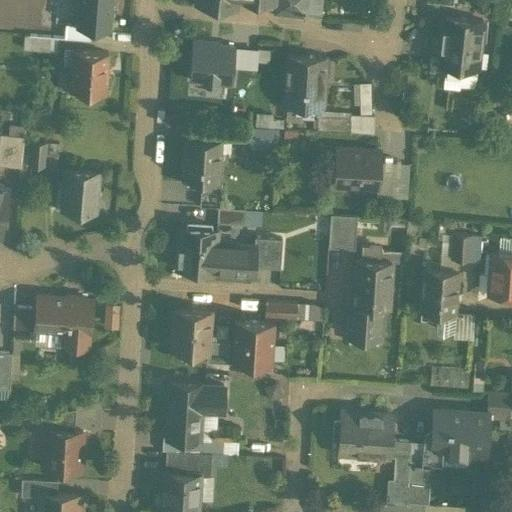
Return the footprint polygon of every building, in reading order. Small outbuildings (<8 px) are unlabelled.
[(111,0),(77,0),(76,17),(77,17),(76,23),(76,25),(90,26),(110,27),(111,0)] [(275,0),(274,9),(304,13),(305,0),(275,0)] [(41,6),(31,5),(29,34),(37,34),(38,18),(40,18),(41,6)] [(483,19),(443,14),(437,62),(438,62),(460,65),(460,64),(476,65),(475,67),(477,67),(483,19)] [(40,18),(38,18),(37,34),(56,36),(65,37),(66,23),(66,21),(40,18)] [(76,23),(66,23),(65,37),(89,38),(90,26),(76,25),(76,23)] [(29,34),(24,33),(23,47),(55,50),(56,36),(37,34),(29,34)] [(108,51),(73,48),(69,89),(105,92),(108,51)] [(325,55),(286,52),(283,102),(322,104),(325,55)] [(460,65),(438,62),(435,80),(458,83),(460,65)] [(374,108),(372,78),(363,79),(364,109),(374,108)] [(353,109),(353,127),(377,127),(377,110),(353,109)] [(350,115),(316,113),(315,128),(349,129),(350,115)] [(276,128),(252,126),(251,145),(275,147),(276,128)] [(24,133),(0,131),(0,162),(20,165),(24,133)] [(220,138),(185,136),(182,175),(183,175),(183,181),(201,183),(201,177),(218,178),(220,138)] [(46,140),(29,139),(28,163),(44,164),(44,163),(46,140)] [(58,141),(46,140),(44,163),(56,164),(58,141)] [(275,147),(251,145),(250,156),(274,158),(275,147)] [(379,147),(336,145),(334,183),(377,185),(378,160),(379,147)] [(407,162),(378,160),(377,185),(376,193),(405,194),(407,162)] [(98,168),(64,166),(60,207),(95,210),(98,168)] [(245,207),(217,205),(216,221),(244,222),(245,207)] [(356,213),(330,212),(327,245),(354,247),(356,213)] [(218,227),(180,224),(178,247),(180,247),(178,265),(177,265),(177,266),(253,272),(254,264),(255,243),(254,242),(217,240),(218,227)] [(470,232),(452,231),(451,257),(469,258),(470,232)] [(481,233),(470,232),(469,258),(479,259),(481,233)] [(281,236),(254,234),(254,242),(255,243),(254,264),(279,266),(281,236)] [(511,252),(491,251),(489,291),(511,292),(511,252)] [(391,258),(359,256),(355,256),(352,301),(352,303),(382,304),(388,305),(391,258)] [(457,268),(423,265),(419,307),(421,307),(421,314),(435,315),(434,326),(453,328),(453,332),(471,334),(473,314),(473,313),(454,311),(457,268)] [(91,297),(37,292),(36,306),(34,326),(36,327),(63,329),(62,342),(87,343),(91,297)] [(297,299),(265,297),(264,313),(296,315),(297,299)] [(107,324),(122,324),(122,299),(107,299),(107,324)] [(382,304),(352,303),(352,301),(347,301),(345,332),(380,334),(382,304)] [(36,306),(13,304),(12,336),(35,338),(36,327),(34,326),(36,306)] [(210,308),(174,306),(171,347),(207,350),(206,358),(231,359),(231,357),(232,338),(209,337),(210,308)] [(274,319),(234,316),(231,359),(271,362),(274,319)] [(11,350),(0,349),(0,385),(9,386),(11,350)] [(434,381),(470,382),(471,364),(435,364),(434,381)] [(216,382),(180,380),(179,397),(201,398),(201,400),(215,401),(216,382)] [(179,397),(169,397),(167,433),(167,435),(186,436),(199,436),(201,400),(201,398),(179,397)] [(75,406),(40,414),(39,428),(45,428),(45,427),(74,429),(75,406)] [(488,410),(433,406),(431,439),(430,448),(485,452),(488,410)] [(392,412),(340,408),(337,450),(389,454),(392,412)] [(239,424),(211,423),(211,437),(238,438),(239,424)] [(74,429),(45,427),(45,428),(43,465),(80,467),(82,429),(74,429)] [(186,436),(167,435),(167,433),(163,433),(162,447),(166,448),(185,449),(186,436)] [(411,438),(395,437),(393,476),(408,478),(411,438)] [(431,439),(411,438),(408,478),(406,502),(408,502),(408,500),(426,500),(430,448),(431,439)] [(185,449),(166,448),(164,470),(199,472),(199,473),(210,474),(211,451),(185,449)] [(199,472),(164,470),(162,511),(163,511),(178,511),(197,511),(199,473),(199,472)] [(57,478),(21,476),(20,494),(41,495),(41,491),(56,492),(57,478)] [(56,492),(41,491),(41,495),(39,511),(77,511),(79,493),(56,492)]
